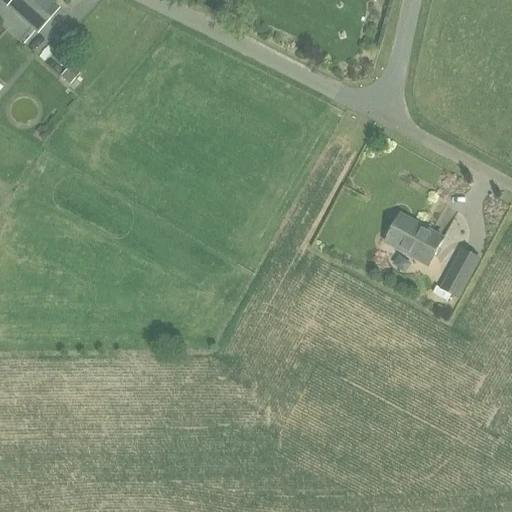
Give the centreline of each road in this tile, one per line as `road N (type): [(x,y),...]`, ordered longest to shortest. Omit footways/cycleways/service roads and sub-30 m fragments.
road 1 (unclassified): [(384,120),(146,0)]
road 2 (unclassified): [(511,185),(384,120)]
road 3 (unclassified): [(384,120),(412,0)]
